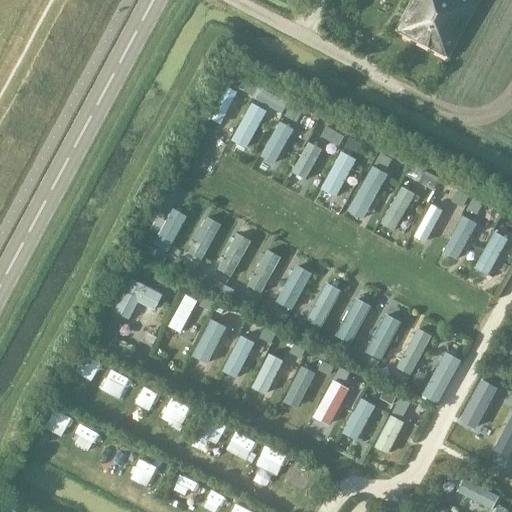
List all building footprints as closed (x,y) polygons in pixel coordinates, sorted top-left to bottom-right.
[(410,0),(394,31),(448,59),(479,1),(478,0),(410,0)] [(235,91),(224,85),(208,119),(220,124),(235,91)] [(266,111),(249,103),(228,140),(245,149),(266,111)] [(292,128),(278,120),(258,155),(272,163),(292,128)] [(321,149),(306,141),(290,171),(305,179),(321,149)] [(354,159),(339,151),(319,188),(334,196),(354,159)] [(386,174),(371,165),(346,210),(360,218),(386,174)] [(413,194),(399,186),(378,222),(392,230),(413,194)] [(441,210),(429,203),(411,235),(424,242),(441,210)] [(185,216),(172,208),(152,242),(165,250),(185,216)] [(475,223),(461,215),(441,252),(455,259),(475,223)] [(219,224),(205,217),(186,252),(199,259),(219,224)] [(505,238),(492,231),(473,267),(487,274),(505,238)] [(249,240),(236,233),(216,268),(229,275),(249,240)] [(278,257),(264,249),(246,284),(260,291),(278,257)] [(311,273),(294,264),(274,301),(291,310),(311,273)] [(161,293),(127,277),(110,312),(128,320),(137,301),(153,309),(161,293)] [(340,290),(324,281),(303,318),(320,327),(340,290)] [(196,300),(183,294),(165,326),(177,333),(196,300)] [(370,304),(354,296),(335,333),(350,341),(370,304)] [(400,322),(384,313),(364,350),(380,359),(400,322)] [(225,326),(209,318),(190,356),(205,363),(225,326)] [(429,335),(417,328),(396,367),(409,374),(429,335)] [(253,342),(239,334),(222,368),(236,375),(253,342)] [(459,360),(442,352),(420,394),(437,403),(459,360)] [(281,360),(266,353),(249,388),(263,395),(281,360)] [(314,372),(299,366),(282,401),(297,408),(314,372)] [(348,388),(331,379),(310,416),(327,425),(348,388)] [(373,404),(359,397),(340,433),(355,441),(373,404)] [(500,403),(488,397),(470,434),(482,440),(500,403)] [(402,422),(389,415),(373,445),(387,452),(402,422)] [(511,448),(511,416),(496,447),(510,454),(511,448)] [(497,493),(464,476),(456,491),(489,509),(497,493)]
